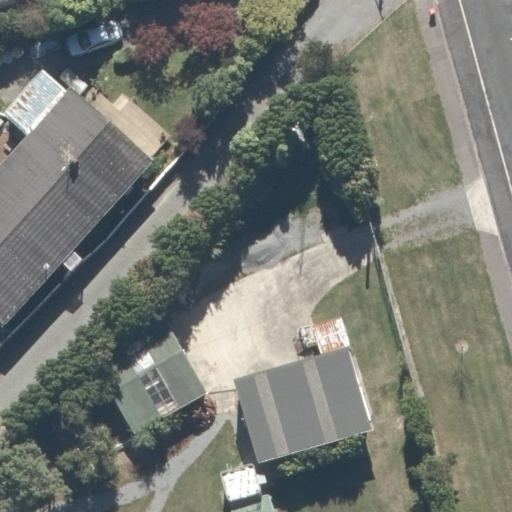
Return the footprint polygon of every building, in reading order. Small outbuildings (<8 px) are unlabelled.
[(0,0),(0,33),(44,21),(37,0),(0,0)] [(0,344),(139,189),(29,92),(0,125),(0,148),(13,161),(0,175),(0,344)] [(212,398),(167,320),(91,364),(136,442),(212,398)] [(352,351),(343,322),(313,331),(322,360),(352,351)] [(376,440),(352,356),(233,389),(258,473),(376,440)] [(254,472),(222,481),(230,511),(274,511),(271,499),(265,501),(262,492),(267,489),(264,479),(256,481),(254,472)]
